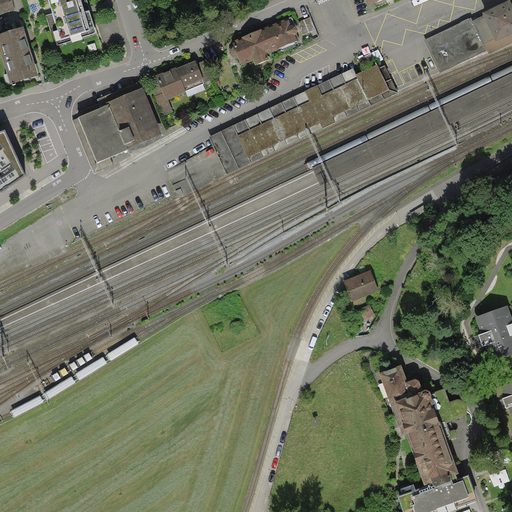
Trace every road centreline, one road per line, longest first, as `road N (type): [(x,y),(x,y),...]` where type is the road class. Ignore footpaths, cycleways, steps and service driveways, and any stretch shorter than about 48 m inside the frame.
road 1 (unclassified): [(254,511),(322,304),(364,245),(476,167)]
road 2 (residential): [(351,50),(298,74),(286,93),(109,184),(91,186),(83,170)]
road 3 (residential): [(300,0),(149,62)]
